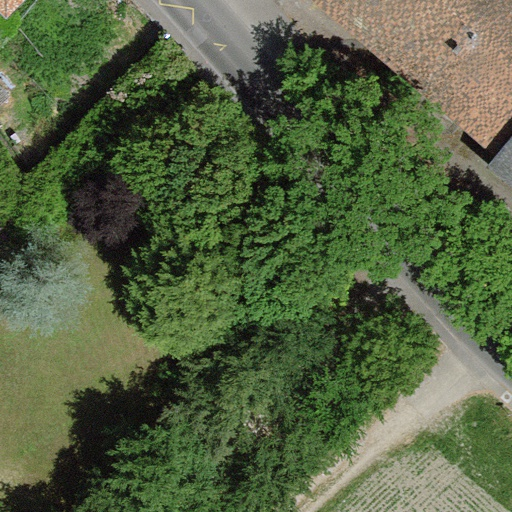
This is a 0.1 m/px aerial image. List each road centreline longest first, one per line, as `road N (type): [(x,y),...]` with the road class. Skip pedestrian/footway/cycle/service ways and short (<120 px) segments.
road 1 (tertiary): [(511,355),(190,0)]
road 2 (track): [(299,511),(491,336)]
